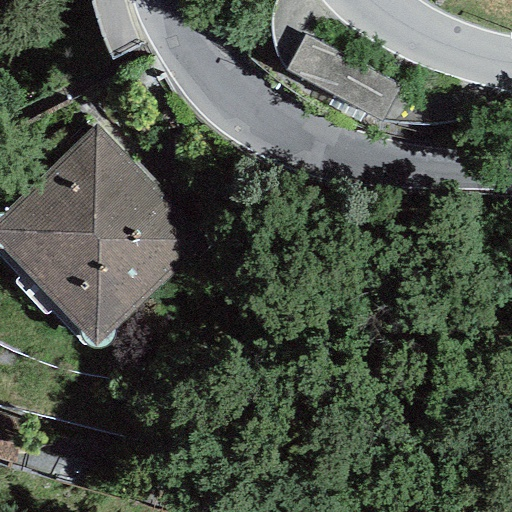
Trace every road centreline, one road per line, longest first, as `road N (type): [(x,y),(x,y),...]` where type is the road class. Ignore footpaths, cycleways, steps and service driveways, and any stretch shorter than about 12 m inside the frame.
road 1 (tertiary): [(511,169),(408,163),(296,140),(209,82),(160,0)]
road 2 (tertiary): [(364,0),(424,42),(511,69)]
